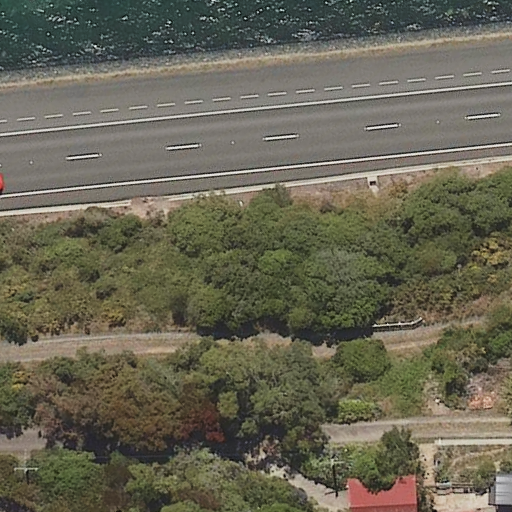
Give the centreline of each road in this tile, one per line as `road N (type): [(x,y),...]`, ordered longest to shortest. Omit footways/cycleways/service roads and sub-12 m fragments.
road 1 (secondary): [(511,114),(0,164)]
road 2 (unclassified): [(511,323),(356,341),(217,337),(0,351)]
